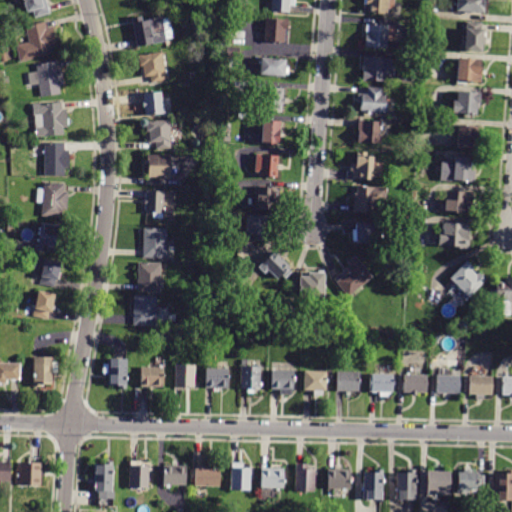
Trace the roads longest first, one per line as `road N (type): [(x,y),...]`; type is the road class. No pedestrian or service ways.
road 1 (residential): [(63,511),(108,170),(104,84),(85,0)]
road 2 (residential): [(511,433),(0,422)]
road 3 (residential): [(313,229),(329,0)]
